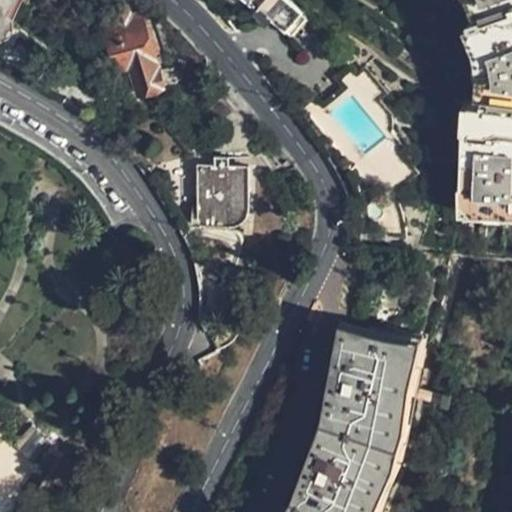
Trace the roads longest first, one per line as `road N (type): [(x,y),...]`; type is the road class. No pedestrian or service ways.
road 1 (tertiary): [(0,84),(52,116),(141,196),(180,277),(176,335),(102,511)]
road 2 (secondary): [(174,0),(323,184),(330,208),(320,258)]
road 3 (secondary): [(320,258),(187,511)]
road 4 (residential): [(267,511),(319,383),(335,287),(320,258)]
